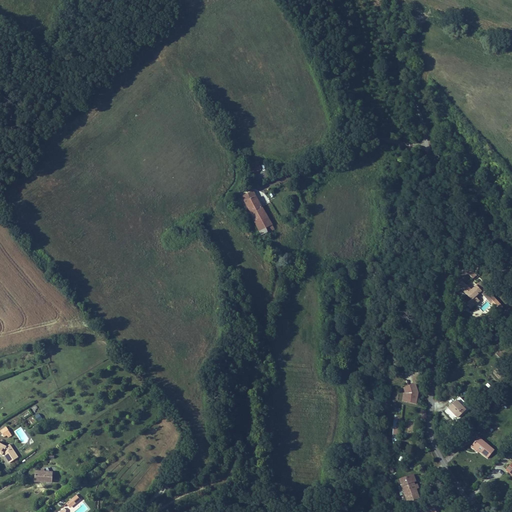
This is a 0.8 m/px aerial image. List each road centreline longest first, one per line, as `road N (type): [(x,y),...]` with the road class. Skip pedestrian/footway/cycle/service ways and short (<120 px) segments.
road 1 (unclassified): [(424,143),(447,218),(428,421),(439,455),(476,511)]
road 2 (track): [(157,511),(232,474),(235,415),(273,299),(279,253)]
